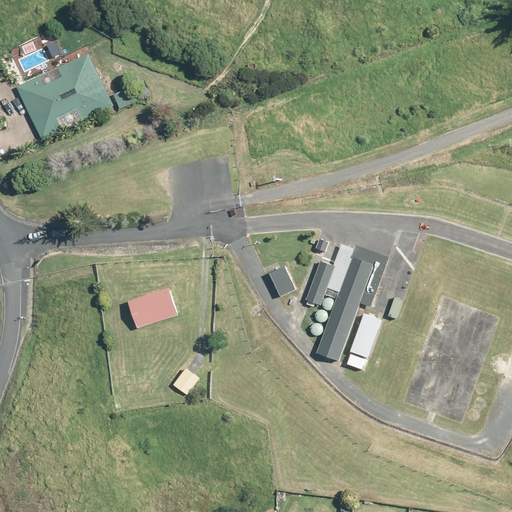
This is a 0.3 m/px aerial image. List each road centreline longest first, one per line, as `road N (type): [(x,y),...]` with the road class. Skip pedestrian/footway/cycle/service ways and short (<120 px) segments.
road 1 (unclassified): [(511,397),(496,439),(483,448),(381,414),(334,383),(238,253)]
road 2 (track): [(511,104),(390,153),(217,197),(167,231)]
road 3 (unclassified): [(223,226),(406,219),(511,250)]
road 4 (unclassified): [(167,231),(2,240)]
road 5 (unclassified): [(0,375),(13,333),(2,240)]
